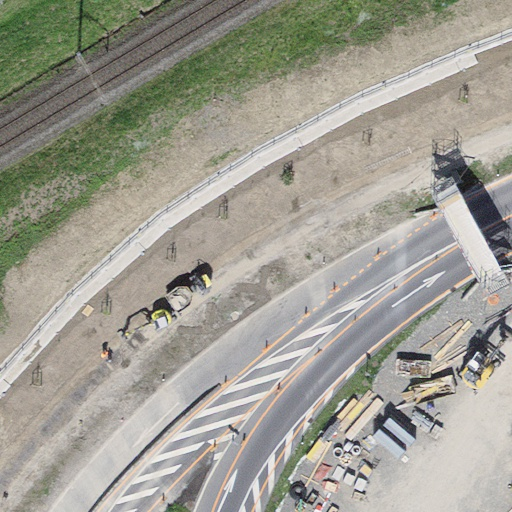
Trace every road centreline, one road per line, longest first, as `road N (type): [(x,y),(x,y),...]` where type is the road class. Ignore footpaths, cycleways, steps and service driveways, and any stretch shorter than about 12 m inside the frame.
road 1 (primary): [(477,233),(346,294),(213,377),(149,433),(81,511)]
road 2 (primary): [(219,511),(261,433),(302,383),(477,233)]
